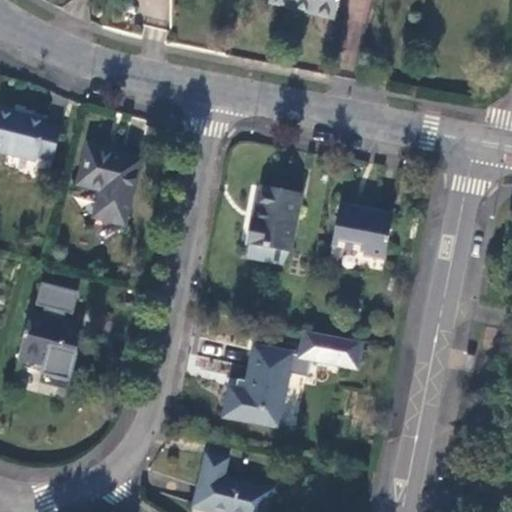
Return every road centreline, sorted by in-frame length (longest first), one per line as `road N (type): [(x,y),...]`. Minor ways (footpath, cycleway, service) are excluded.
road 1 (residential): [(102,479),(141,441),(157,399),(214,91)]
road 2 (residential): [(474,141),(401,511)]
road 3 (tertiary): [(474,141),(214,91)]
road 4 (tertiary): [(214,91),(93,63),(0,15)]
